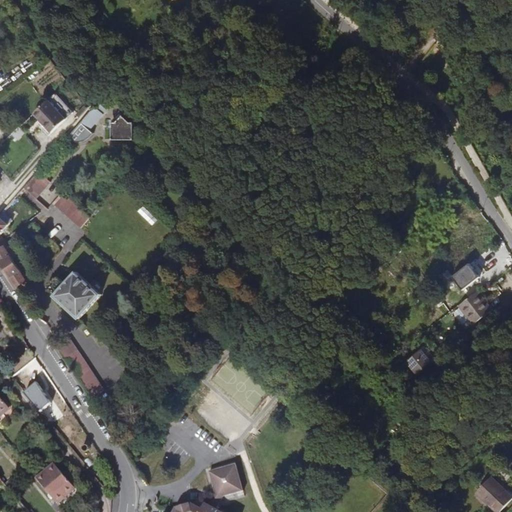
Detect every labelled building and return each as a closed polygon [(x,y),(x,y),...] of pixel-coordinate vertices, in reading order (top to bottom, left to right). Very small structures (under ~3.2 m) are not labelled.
[(66,119),(49,100),(34,113),(40,119),(52,133),(66,119)] [(83,121),(67,139),(68,139),(69,140),(70,140),(71,141),(72,141),(74,142),(75,142),(77,143),(78,143),(80,143),(81,142),(82,142),(84,141),(86,140),(88,138),(90,136),(92,134),(93,133),(89,130),(103,114),(102,113),(105,109),(99,104),(96,107),(83,121)] [(112,123),(111,140),(133,141),(134,124),(130,124),(122,117),(115,123),(112,123)] [(48,136),(52,133),(40,119),(36,123),(48,136)] [(50,182),(39,171),(24,189),(36,198),(50,182)] [(91,216),(63,193),(54,203),(82,227),(91,216)] [(4,212),(0,215),(0,234),(13,220),(4,212)] [(0,248),(0,262),(16,287),(26,280),(3,246),(0,248)] [(472,262),(454,275),(464,289),(482,277),(472,262)] [(101,295),(76,272),(65,284),(57,277),(48,287),(55,294),(55,296),(79,319),(101,295)] [(479,292),(460,307),(474,325),(492,310),(479,292)] [(70,337),(57,346),(92,398),(105,390),(70,337)] [(425,351),(411,362),(420,374),(435,363),(425,351)] [(0,395),(0,417),(11,409),(0,395)] [(392,429),(387,435),(395,441),(400,436),(392,429)] [(5,483),(11,489),(30,469),(31,468),(26,461),(5,483)] [(38,479),(59,504),(77,489),(56,464),(38,479)] [(215,493),(208,506),(217,511),(225,498),(244,492),(236,465),(210,474),(215,493)] [(511,495),(492,477),(477,493),(497,511),(500,511),(511,499),(511,495)]
